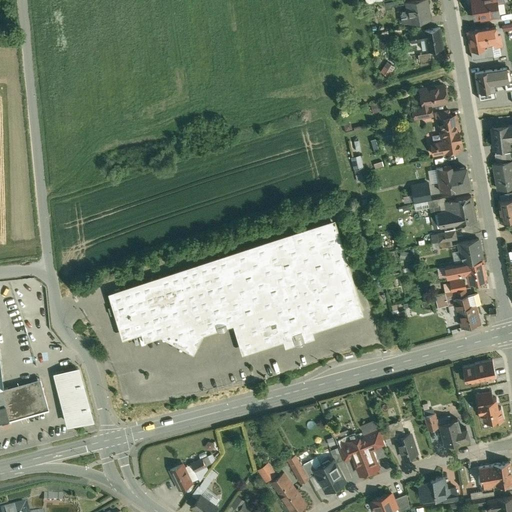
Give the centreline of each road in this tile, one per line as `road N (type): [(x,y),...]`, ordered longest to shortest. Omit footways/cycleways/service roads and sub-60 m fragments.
road 1 (secondary): [(109,439),(509,333)]
road 2 (residential): [(509,333),(447,0)]
road 3 (unclassified): [(48,268),(22,0)]
road 4 (residential): [(319,511),(373,482),(511,443)]
road 5 (unclassified): [(48,268),(60,325),(90,362),(109,439)]
